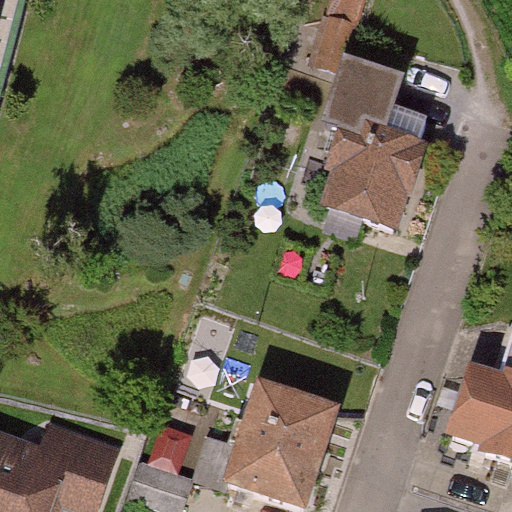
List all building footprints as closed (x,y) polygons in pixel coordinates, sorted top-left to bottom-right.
[(0,0),(0,126),(33,0),(0,0)] [(367,25),(367,0),(341,0),(341,25),(367,25)] [(420,160),(338,136),(313,220),(395,244),(420,160)] [(511,375),(464,360),(437,444),(511,467),(511,375)] [(254,390),(219,489),(283,511),(305,511),(338,420),(254,390)] [(38,449),(0,435),(0,511),(41,511),(48,496),(92,511),(103,511),(126,450),(48,421),(38,449)]
